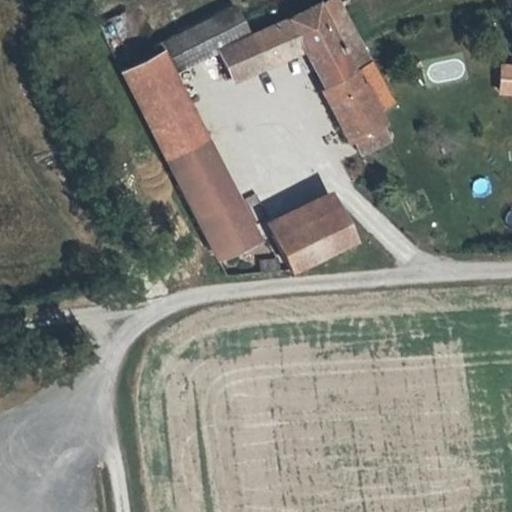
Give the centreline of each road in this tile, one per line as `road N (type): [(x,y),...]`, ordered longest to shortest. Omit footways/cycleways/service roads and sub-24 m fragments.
road 1 (unclassified): [(511,275),(205,293),(153,315),(120,347),(107,377),(122,511)]
road 2 (track): [(0,339),(153,315)]
